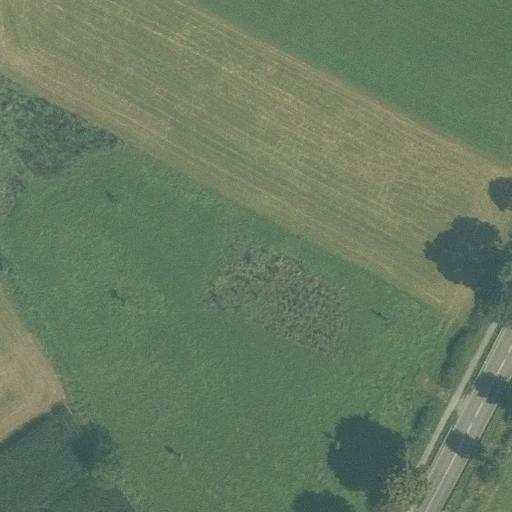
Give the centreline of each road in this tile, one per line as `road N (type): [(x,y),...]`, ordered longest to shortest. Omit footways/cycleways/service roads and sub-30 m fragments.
road 1 (track): [(96,485),(0,282)]
road 2 (primary): [(425,511),(511,347)]
